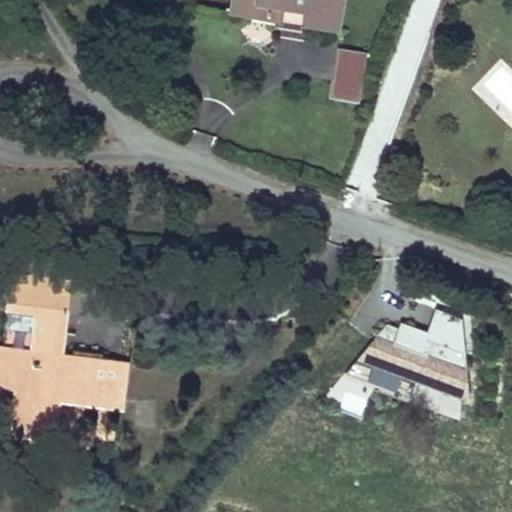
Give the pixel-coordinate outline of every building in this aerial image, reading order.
[(330,24),(333,0),(230,0),(229,13),(277,18),(278,5),(303,8),(302,21),(330,24)] [(336,25),(339,0),(333,0),(330,24),(336,25)] [(365,102),(376,52),(346,46),(336,96),(365,102)] [(75,287),(100,290),(102,278),(77,275),(75,287)] [(16,281),(11,329),(70,335),(75,287),(16,281)] [(470,398),(464,316),(435,307),(428,329),(409,324),(376,326),(364,363),(374,366),(369,382),(399,391),(403,377),(470,398)] [(11,329),(9,349),(68,355),(70,335),(11,329)] [(68,355),(9,349),(5,348),(0,394),(19,396),(29,397),(26,424),(16,422),(14,442),(59,447),(63,410),(55,409),(57,397),(95,401),(94,413),(119,416),(124,362),(111,360),(111,354),(82,351),(81,356),(68,355)] [(365,386),(373,367),(357,360),(337,406),(362,417),(374,389),(365,386)] [(124,362),(119,416),(128,417),(134,362),(124,362)] [(413,399),(418,384),(403,378),(398,393),(413,399)] [(26,424),(29,397),(19,396),(16,422),(26,424)] [(95,401),(57,397),(55,409),(63,410),(94,413),(95,401)]
